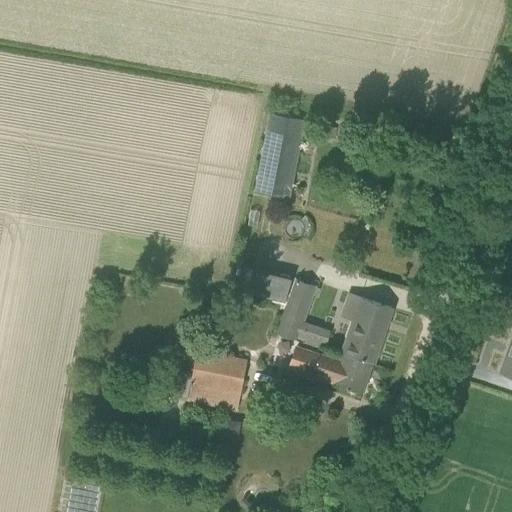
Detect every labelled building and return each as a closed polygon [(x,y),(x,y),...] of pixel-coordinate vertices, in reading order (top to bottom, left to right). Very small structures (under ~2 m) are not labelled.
[(255,192),(288,199),(293,174),(303,123),(269,117),(255,192)] [(276,333),(296,340),(302,323),(315,286),(295,279),(276,333)] [(364,391),(391,308),(349,294),(342,315),(353,319),(341,355),(342,355),(340,361),(296,347),(288,372),(315,380),(316,375),(333,381),(364,391)] [(511,338),(501,370),(511,373),(511,338)] [(197,350),(190,383),(187,401),(237,411),(247,360),(197,350)]
